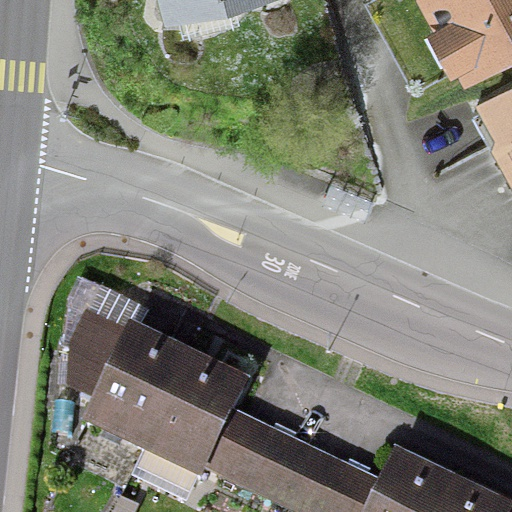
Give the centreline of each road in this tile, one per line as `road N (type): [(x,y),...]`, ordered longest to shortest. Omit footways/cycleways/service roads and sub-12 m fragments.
road 1 (tertiary): [(6,157),(184,214),(435,315)]
road 2 (residential): [(351,0),(415,214),(435,315)]
road 3 (secondary): [(6,157),(19,0)]
